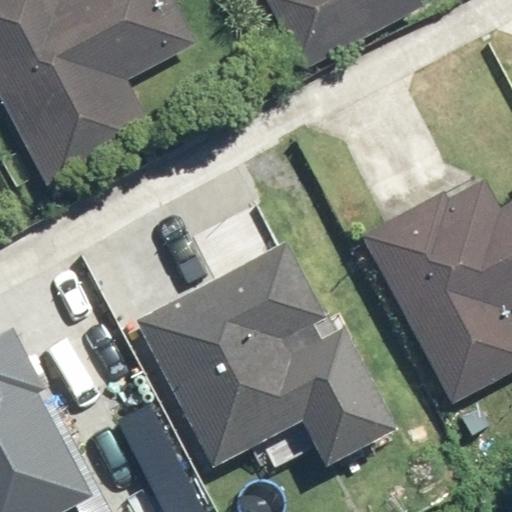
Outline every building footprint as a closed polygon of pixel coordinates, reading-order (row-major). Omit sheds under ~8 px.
[(0,0),(0,96),(48,185),(135,138),(134,137),(151,129),(127,79),(194,46),(170,0),(0,0)] [(282,0),(309,59),(439,0),(282,0)] [(350,233),(441,407),(511,369),(511,342),(499,317),(511,310),(511,193),(479,211),(460,176),(350,233)] [(201,466),(300,414),(327,465),(395,430),(346,337),(333,344),(279,242),(126,322),(201,466)] [(12,321),(0,327),(0,511),(112,511),(114,511),(12,321)]
